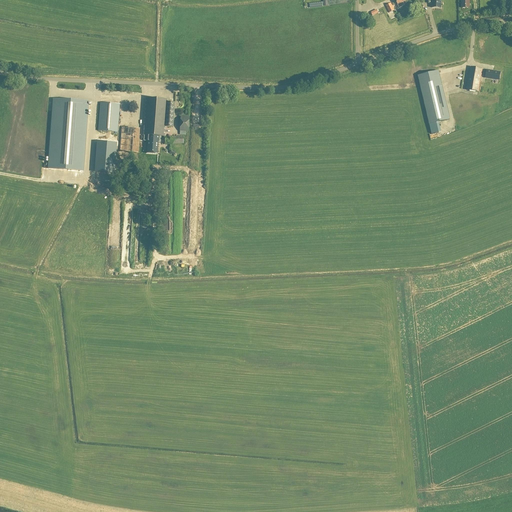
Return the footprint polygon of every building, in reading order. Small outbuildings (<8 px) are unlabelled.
[(403,6),(402,3),(410,0),(409,0),(394,0),(397,6),(398,8),(403,6)] [(441,8),(441,1),(440,0),(431,0),(431,8),(441,8)] [(461,0),(462,9),(469,9),(469,0),(461,0)] [(389,13),(394,11),(391,3),(386,6),(389,13)] [(382,34),(393,29),(383,7),(372,13),(382,34)] [(478,92),(482,70),(470,68),(466,90),(478,92)] [(487,70),(486,78),(499,80),(500,72),(487,70)] [(429,125),(450,120),(441,81),(438,71),(418,76),(420,86),(429,125)] [(164,137),(165,127),(172,128),(174,103),(167,102),(167,100),(145,99),(143,136),(144,136),(144,141),(147,142),(146,153),(157,154),(158,142),(160,143),(160,137),(164,137)] [(82,171),(88,103),(88,102),(53,100),(48,169),(82,171)] [(117,133),(119,105),(100,104),(98,132),(117,133)] [(188,132),(189,117),(180,116),(179,132),(188,132)] [(165,145),(183,144),(183,137),(169,137),(169,138),(164,139),(165,145)] [(115,144),(96,142),(94,172),(113,173),(115,144)]
